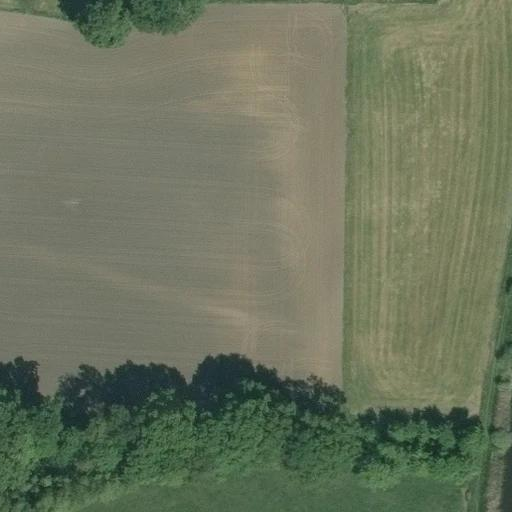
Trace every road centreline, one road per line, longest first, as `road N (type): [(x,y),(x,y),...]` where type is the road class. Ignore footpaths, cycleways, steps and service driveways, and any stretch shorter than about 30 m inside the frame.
road 1 (track): [(0,433),(485,450)]
road 2 (track): [(511,284),(479,511)]
